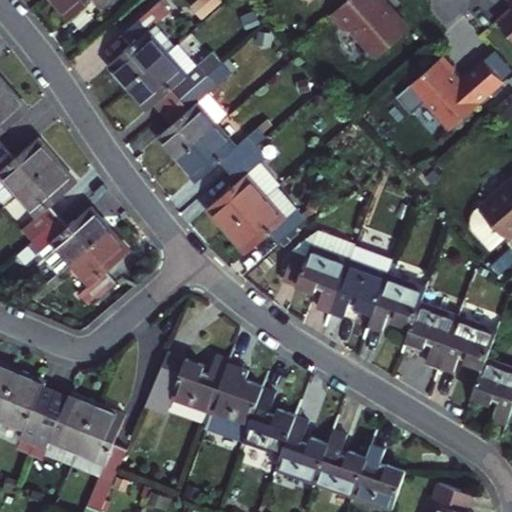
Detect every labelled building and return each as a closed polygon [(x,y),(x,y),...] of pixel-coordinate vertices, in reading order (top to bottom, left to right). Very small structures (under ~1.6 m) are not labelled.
[(56,0),(69,15),(85,0),(95,0),(101,7),(109,0),(56,0)] [(107,60),(127,83),(167,48),(148,26),(156,18),(168,8),(161,0),(156,0),(121,30),(130,40),(107,60)] [(222,0),(194,0),(193,1),(206,15),(222,0)] [(339,0),(329,9),(343,26),(346,24),(371,53),(405,23),(386,2),(380,2),(377,0),(339,0)] [(511,0),(503,0),(508,6),(494,17),(511,38),(511,0)] [(148,26),(167,48),(176,41),(156,18),(148,26)] [(167,48),(127,83),(147,106),(153,101),(169,87),(180,98),(224,60),(214,48),(197,63),(177,40),(176,41),(167,48)] [(437,50),(403,79),(418,96),(421,93),(446,121),(497,77),(478,56),(454,76),(447,67),(450,64),(437,50)] [(157,135),(177,158),(217,123),(198,100),(233,70),(224,60),(180,98),(188,108),(171,123),(157,135)] [(163,113),(180,98),(169,87),(153,101),(163,113)] [(0,146),(0,147),(0,146),(0,127),(22,109),(3,88),(0,90),(0,146)] [(188,108),(180,98),(163,113),(171,123),(188,108)] [(217,123),(177,158),(197,181),(220,161),(228,170),(254,147),(264,138),(257,129),(237,146),(217,123)] [(11,194),(51,160),(32,138),(10,158),(0,147),(0,146),(0,202),(1,203),(11,194)] [(207,207),(227,231),(280,184),(281,183),(261,160),(263,158),(254,147),(228,170),(237,181),(207,207)] [(26,240),(53,215),(44,204),(70,181),(51,160),(11,194),(31,217),(17,229),(26,240)] [(511,167),(471,202),(465,207),(460,212),(459,216),(460,220),(478,241),(493,228),(495,230),(511,215),(511,167)] [(280,184),(227,231),(246,253),(270,233),(280,244),(307,220),(297,209),(300,208),(280,184)] [(65,261),(104,227),(86,206),(63,226),(53,215),(26,240),(54,271),(65,261)] [(104,227),(65,261),(83,282),(72,292),(81,302),(109,278),(100,267),(122,247),(104,227)] [(316,306),(330,312),(355,246),(356,244),(319,230),(303,239),(296,254),(293,253),(285,277),(316,288),(318,284),(324,286),(316,306)] [(356,303),(375,310),(389,272),(393,260),(355,246),(330,312),(343,317),(351,296),(358,299),(356,303)] [(395,318),(414,325),(422,303),(428,286),(389,272),(375,310),(369,326),(384,332),(392,312),(397,314),(395,318)] [(427,363),(439,368),(458,316),(422,303),(414,325),(409,340),(426,347),(429,342),(434,344),(427,363)] [(498,331),(458,316),(439,368),(453,373),(460,354),(467,356),(465,362),(484,369),(488,359),(498,331)] [(160,349),(140,400),(163,408),(168,394),(207,409),(226,358),(213,353),(205,373),(199,370),(201,365),(160,349)] [(239,363),(226,358),(207,409),(245,424),(259,387),(240,380),(238,384),(232,382),(239,363)] [(484,369),(474,397),(493,405),(495,400),(499,402),(492,420),(505,425),(511,406),(511,367),(488,359),(484,369)] [(0,399),(13,367),(0,361),(0,399)] [(42,379),(13,367),(0,399),(0,432),(28,444),(52,387),(41,382),(42,379)] [(65,392),(52,387),(28,444),(69,461),(74,448),(93,400),(66,389),(65,392)] [(273,392),(259,387),(245,424),(240,436),(280,451),(294,412),(275,405),(273,411),(266,408),(273,392)] [(120,411),(93,400),(74,448),(100,460),(95,472),(97,473),(87,499),(96,503),(120,443),(109,439),(120,411)] [(307,417),(294,412),(280,451),(275,464),(313,478),(326,441),(308,434),(306,439),(300,437),(307,417)] [(332,426),(326,441),(313,478),(351,492),(365,455),(346,447),(344,453),(339,451),(346,431),(332,426)] [(371,441),(365,455),(351,492),(390,506),(404,470),(386,463),(384,468),(378,466),(385,446),(371,441)] [(430,511),(465,511),(463,511),(470,493),(437,481),(431,497),(436,499),(430,511)]
